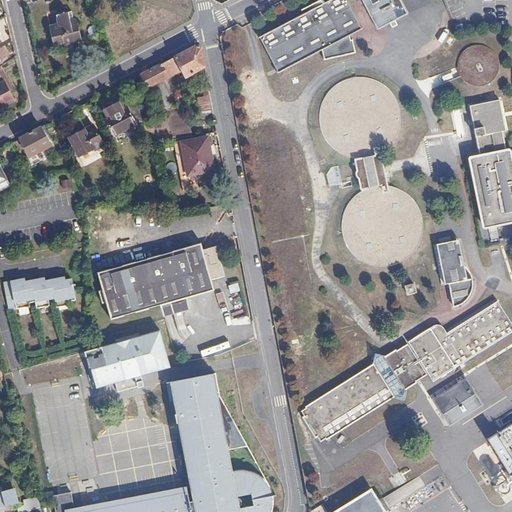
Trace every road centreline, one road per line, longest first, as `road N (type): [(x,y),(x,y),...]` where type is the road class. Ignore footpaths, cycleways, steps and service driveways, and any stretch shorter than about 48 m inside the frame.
road 1 (residential): [(214,56),(297,511)]
road 2 (unclassified): [(40,112),(207,24)]
road 3 (unknown): [(112,242),(245,219)]
